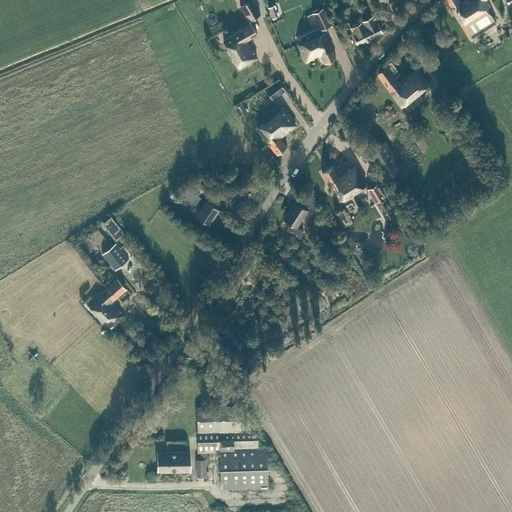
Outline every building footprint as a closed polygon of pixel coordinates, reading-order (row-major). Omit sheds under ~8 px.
[(249,20),(260,14),(251,0),(248,0),(240,5),(249,20)] [(366,0),(371,10),(377,7),(374,0),(366,0)] [(485,0),(464,0),(461,2),(459,0),(444,0),(469,40),(496,23),(486,7),(489,6),(485,0)] [(322,8),(312,13),(320,29),(330,24),(322,8)] [(382,32),(377,23),(378,23),(376,18),(374,19),(372,16),(361,22),(369,38),(382,32)] [(357,44),(369,38),(361,22),(349,27),(357,44)] [(223,39),(239,67),(257,57),(246,40),(257,34),(250,23),(223,39)] [(306,61),(313,57),(313,58),(315,58),(315,56),(320,53),(325,62),(335,57),(323,32),(298,45),(306,61)] [(400,107),(429,83),(417,68),(399,83),(392,74),(397,71),(391,62),(386,66),(376,74),(400,107)] [(278,80),(270,86),(276,95),(285,89),(278,80)] [(234,107),(240,116),(247,112),(242,103),(234,107)] [(279,137),(295,125),(283,109),(257,129),(276,154),(287,146),(279,137)] [(240,117),(248,131),(259,125),(251,111),(240,117)] [(366,151),(383,179),(401,168),(385,140),(366,151)] [(347,170),(348,171),(338,176),(332,166),(322,172),(338,200),(365,183),(355,166),(350,169),(350,168),(347,170)] [(192,189),(205,196),(209,188),(197,181),(192,189)] [(377,182),(367,188),(383,216),(393,210),(377,182)] [(315,206),(313,205),(315,200),(307,194),(304,199),(300,205),(294,202),(284,218),(290,223),(286,229),(299,238),(303,231),(296,226),(306,209),(311,213),(315,206)] [(208,223),(218,208),(206,200),(205,200),(199,196),(195,203),(201,207),(196,215),(208,223)] [(111,216),(103,223),(116,239),(124,232),(111,216)] [(116,242),(102,253),(115,269),(128,258),(116,242)] [(111,328),(125,316),(112,302),(125,291),(115,280),(88,304),(111,328)] [(250,421),(242,422),(242,405),(197,407),(197,452),(219,451),(220,489),(267,486),(267,446),(258,446),(257,429),(250,429),(250,421)] [(157,472),(190,471),(190,451),(157,452),(157,472)] [(196,476),(205,476),(205,459),(196,460),(196,476)]
